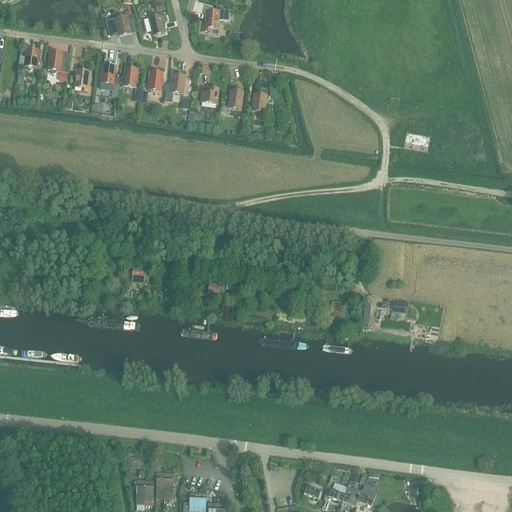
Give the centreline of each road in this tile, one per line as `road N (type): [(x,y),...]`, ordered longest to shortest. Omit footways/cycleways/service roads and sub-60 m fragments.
road 1 (unclassified): [(511,480),(0,418)]
road 2 (unclassified): [(214,210),(511,250)]
road 3 (unclassified): [(214,210),(0,182)]
